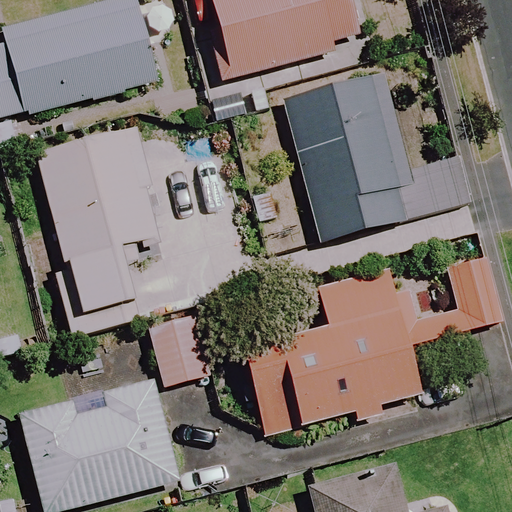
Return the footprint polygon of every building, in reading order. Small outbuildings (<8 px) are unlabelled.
[(138,0),(133,0),(1,35),(25,124),(162,88),(138,0)] [(344,0),(204,0),(229,83),(358,45),(344,0)] [(371,83),(281,106),(318,251),(408,228),(371,83)] [(111,138),(34,161),(76,304),(153,281),(111,138)] [(406,348),(491,327),(477,270),(446,278),(454,308),(404,320),(391,269),(312,289),(322,329),(238,350),(261,441),(418,402),(406,348)] [(191,322),(148,331),(161,394),(204,384),(191,322)] [(148,374),(7,407),(32,511),(72,511),(176,487),(148,374)] [(433,511),(421,461),(306,490),(311,511),(433,511)]
